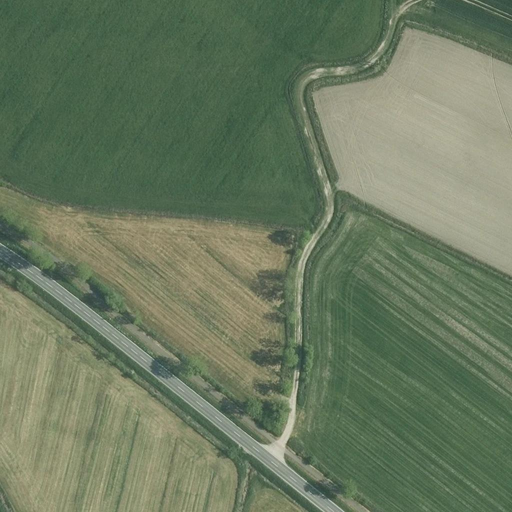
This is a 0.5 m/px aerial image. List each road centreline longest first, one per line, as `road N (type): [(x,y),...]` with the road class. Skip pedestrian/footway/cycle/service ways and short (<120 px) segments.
road 1 (track): [(271,461),(301,358),(299,269),(328,196),(294,93),(309,73),(370,69),(395,0)]
road 2 (secondary): [(0,251),(334,511)]
